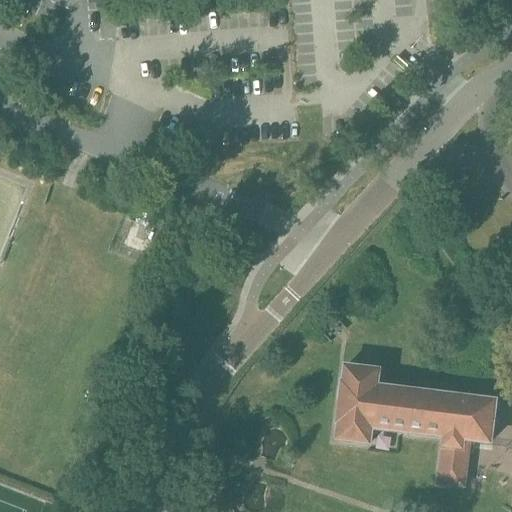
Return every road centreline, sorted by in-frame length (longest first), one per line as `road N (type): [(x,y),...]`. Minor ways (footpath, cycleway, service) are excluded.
road 1 (unclassified): [(0,108),(331,248)]
road 2 (residential): [(151,511),(214,378),(331,248)]
road 3 (residential): [(331,248),(465,103),(511,69)]
